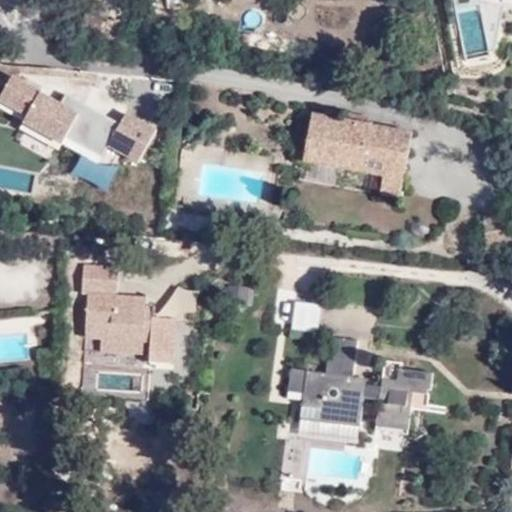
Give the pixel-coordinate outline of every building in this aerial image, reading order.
[(120,38),(125,19),(105,14),(101,32),(120,38)] [(0,96),(0,109),(25,120),(21,131),(62,148),(79,109),(8,79),(0,96)] [(83,153),(72,175),(104,191),(113,172),(97,164),(116,126),(81,110),(65,144),(83,153)] [(410,128),(314,110),(306,160),(379,173),(376,191),(401,196),(410,128)] [(107,150),(138,166),(158,130),(126,113),(107,150)] [(225,124),(187,119),(184,136),(222,143),(225,124)] [(511,214),(483,216),(485,251),(511,248),(511,214)] [(81,265),(85,368),(123,366),(124,388),(135,388),(134,365),(177,363),(176,317),(148,318),(147,294),(117,295),(116,264),(81,265)] [(352,337),(325,331),(319,368),(286,364),(283,383),(296,385),(293,408),(313,412),(310,422),(346,429),(351,405),(367,407),(364,430),(396,436),(400,401),(415,403),(417,395),(423,396),(426,369),(391,364),(391,378),(374,375),(374,381),(347,377),(352,337)] [(346,429),(310,422),(313,412),(293,408),(288,433),(344,443),(346,429)] [(305,458),(308,442),(290,438),(287,454),(305,458)]
